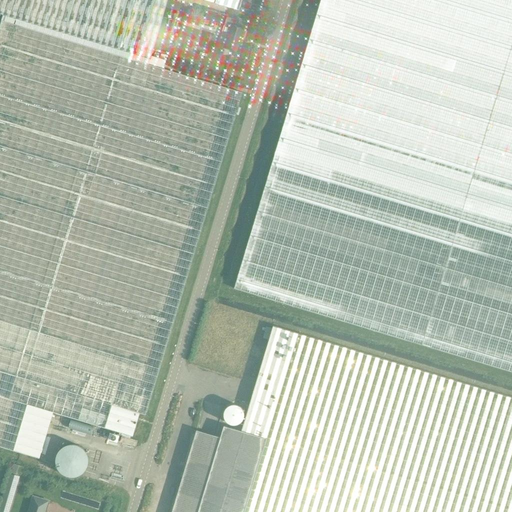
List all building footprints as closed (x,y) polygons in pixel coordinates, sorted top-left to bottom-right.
[(0,0),(0,14),(150,59),(167,0),(0,0)] [(173,0),(181,2),(181,0),(204,0),(239,10),(242,0),(173,0)] [(511,0),(320,0),(234,287),(282,301),(511,371),(511,0)] [(169,32),(173,33),(179,11),(176,10),(169,32)] [(236,20),(227,17),(222,32),(227,34),(223,47),(238,52),(245,29),(234,26),(236,20)] [(53,412),(103,427),(132,436),(135,429),(139,413),(145,415),(242,92),(1,21),(0,25),(0,446),(39,459),(53,412)] [(150,59),(149,65),(163,69),(166,60),(151,56),(150,59)] [(241,431),(265,438),(296,333),(273,326),(241,431)] [(242,511),(511,511),(511,398),(296,333),(265,438),(242,511)] [(242,511),(265,438),(241,431),(224,426),(220,438),(196,430),(171,511),(242,511)] [(120,442),(136,447),(138,441),(122,436),(120,442)] [(28,511),(45,511),(48,501),(33,497),(28,511)]
